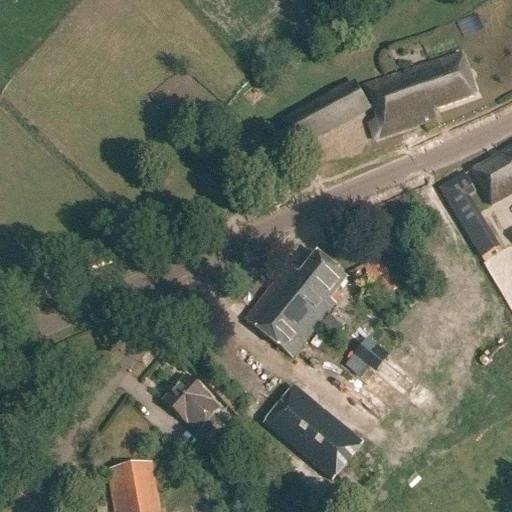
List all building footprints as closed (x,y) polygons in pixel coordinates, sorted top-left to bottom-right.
[(370,126),(376,142),(436,120),(434,114),(477,98),(461,56),(365,92),(376,123),(370,126)] [(281,124),(298,150),(370,109),(352,82),(281,124)] [(511,150),(473,174),(494,208),(511,196),(511,150)] [(464,232),(481,221),(468,199),(475,194),(464,176),(439,190),(464,232)] [(359,265),(366,281),(386,273),(379,257),(359,265)] [(289,270),(246,324),(291,360),(333,308),(329,305),(346,283),(317,259),(301,279),(289,270)] [(439,264),(435,268),(440,273),(429,286),(446,302),(461,285),(439,264)] [(422,394),(438,377),(420,361),(443,336),(436,330),(450,315),(441,306),(422,327),(418,324),(397,347),(395,345),(383,358),(422,394)] [(371,354),(329,395),(374,442),(416,401),(398,382),(398,381),(371,354)] [(187,379),(164,404),(189,427),(190,427),(199,435),(221,411),(212,403),(212,402),(187,379)] [(292,390),(261,429),(330,485),(361,446),(292,390)] [(190,452),(215,474),(227,461),(202,438),(190,452)] [(158,511),(149,463),(105,471),(112,511),(158,511)]
